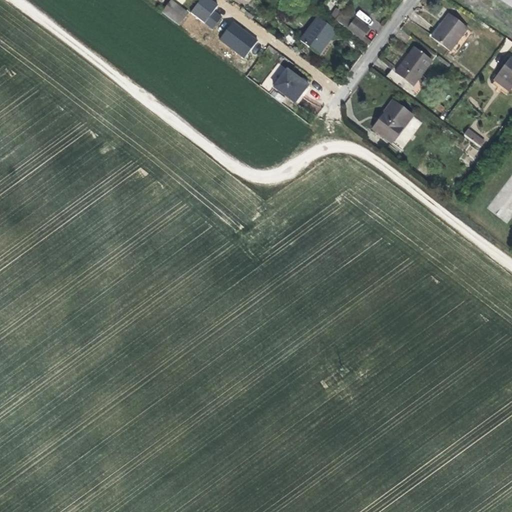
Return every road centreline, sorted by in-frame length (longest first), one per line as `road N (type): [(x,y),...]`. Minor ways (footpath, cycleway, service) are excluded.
road 1 (track): [(511,261),(365,150),(324,148),(283,174),(241,165),(26,0)]
road 2 (residential): [(413,0),(338,103)]
